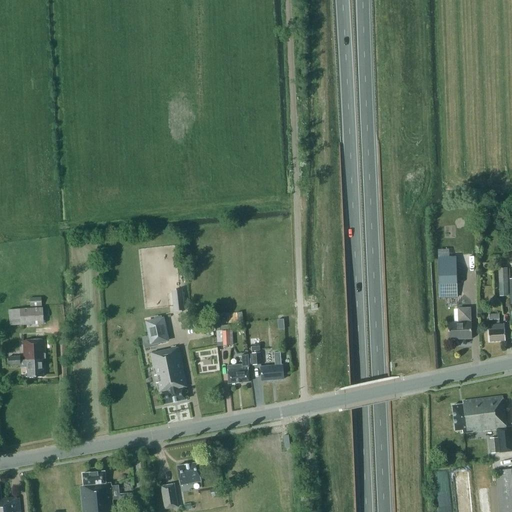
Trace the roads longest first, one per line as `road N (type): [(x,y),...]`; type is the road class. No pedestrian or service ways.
road 1 (trunk): [(341,0),(365,511)]
road 2 (trunk): [(384,511),(363,0)]
road 3 (unclassified): [(304,408),(285,0)]
road 4 (tertiary): [(0,465),(304,408)]
road 5 (tertiary): [(304,408),(511,365)]
